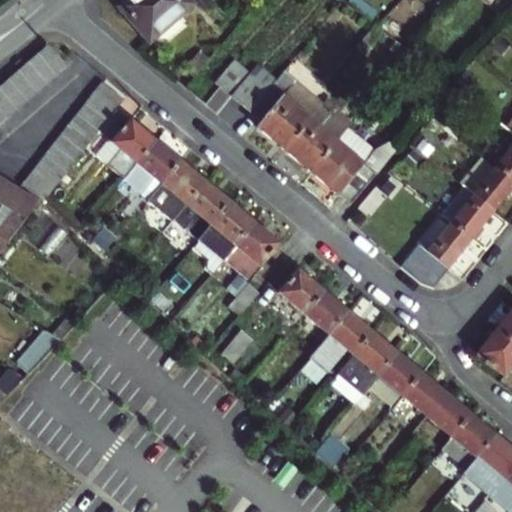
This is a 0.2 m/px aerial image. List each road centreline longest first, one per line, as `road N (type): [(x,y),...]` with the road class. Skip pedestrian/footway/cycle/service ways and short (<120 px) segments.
road 1 (residential): [(52,0),(410,300),(449,315)]
road 2 (residential): [(449,315),(454,358),(511,413)]
